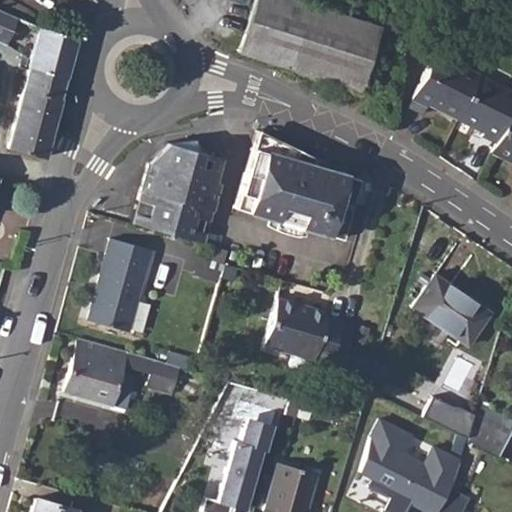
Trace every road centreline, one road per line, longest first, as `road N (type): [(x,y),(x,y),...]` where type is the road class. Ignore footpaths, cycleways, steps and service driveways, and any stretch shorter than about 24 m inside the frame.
road 1 (tertiary): [(102,100),(56,231),(2,443)]
road 2 (tertiary): [(194,78),(246,89),(358,138),(511,232)]
